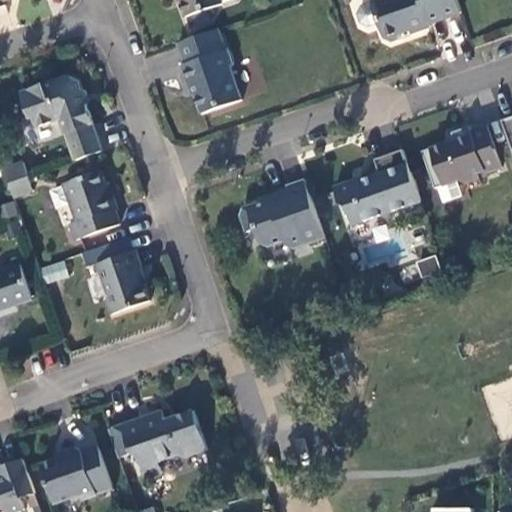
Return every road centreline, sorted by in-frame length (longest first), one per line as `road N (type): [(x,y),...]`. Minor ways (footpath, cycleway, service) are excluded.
road 1 (residential): [(0,407),(213,326),(160,171)]
road 2 (residential): [(160,171),(366,104),(407,104),(511,69)]
road 3 (residential): [(160,171),(100,10)]
